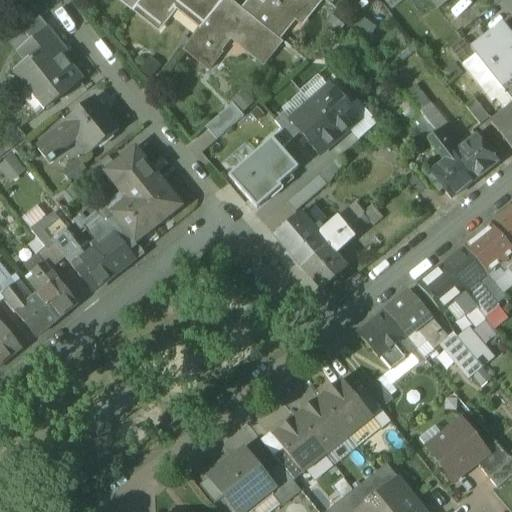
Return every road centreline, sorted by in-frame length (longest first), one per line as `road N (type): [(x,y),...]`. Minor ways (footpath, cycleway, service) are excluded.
road 1 (residential): [(323,329),(100,511)]
road 2 (residential): [(0,389),(225,211)]
road 3 (residential): [(225,211),(75,17)]
road 4 (residential): [(323,329),(511,181)]
road 5 (residential): [(225,211),(323,329)]
